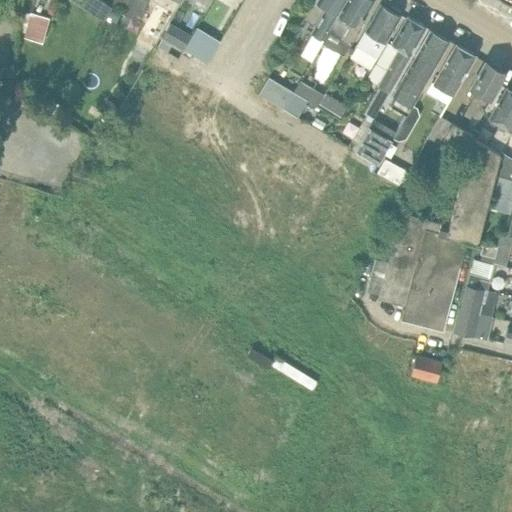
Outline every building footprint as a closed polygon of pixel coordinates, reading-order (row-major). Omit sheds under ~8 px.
[(105,21),(102,27),(112,31),(120,11),(123,12),(127,0),(112,0),(111,6),(105,21)] [(127,0),(123,12),(141,19),(148,0),(127,0)] [(149,29),(160,36),(169,21),(181,0),(164,0),(166,1),(149,29)] [(318,0),(317,2),(325,7),(311,33),(322,39),(344,0),(318,0)] [(345,0),(328,29),(350,42),(374,0),(345,0)] [(380,3),(370,20),(356,45),(376,57),(401,15),(399,14),(400,11),(391,6),(390,8),(380,3)] [(45,40),(47,14),(28,12),(25,37),(45,40)] [(426,26),(407,15),(390,43),(399,47),(377,85),(388,92),(426,26)] [(169,21),(160,36),(182,48),(190,34),(169,21)] [(396,96),(391,106),(406,114),(422,87),(435,65),(439,57),(449,40),(430,28),(420,46),(416,53),(403,76),(392,94),(396,96)] [(206,63),(219,42),(196,29),(183,49),(206,63)] [(475,55),(456,43),(439,72),(440,73),(431,89),(449,100),(475,55)] [(505,72),(486,61),(470,87),(478,92),(465,114),(477,121),(505,72)] [(263,83),(258,93),(283,108),(289,98),(294,91),(267,76),(263,83)] [(369,127),(389,92),(388,92),(377,85),(361,111),(366,114),(348,146),(356,150),(369,127)] [(511,130),(511,89),(506,87),(489,117),(500,123),(488,145),(501,152),(511,130)] [(289,98),(283,108),(296,116),(307,98),(294,91),(289,98)] [(346,106),(324,94),(318,104),(340,117),(346,106)] [(104,99),(98,109),(110,116),(117,106),(104,99)] [(49,100),(42,112),(54,118),(61,106),(49,100)] [(402,121),(393,135),(401,141),(418,115),(409,110),(402,121)] [(452,123),(440,116),(428,137),(440,144),(445,136),(452,123)] [(453,122),(452,123),(445,136),(446,136),(444,140),(448,143),(450,139),(468,149),(446,229),(439,227),(441,222),(401,211),(388,261),(374,257),(366,290),(379,293),(378,298),(405,305),(402,318),(442,329),(466,240),(479,244),(479,241),(478,240),(487,204),(495,174),(501,152),(488,145),(473,137),(474,134),(453,122)] [(378,163),(392,138),(369,127),(356,150),(378,163)] [(511,158),(501,152),(495,174),(511,178),(511,158)] [(511,236),(500,233),(497,243),(492,262),(506,266),(511,240),(511,236)] [(490,277),(470,272),(466,284),(487,290),(490,277)] [(484,302),(487,290),(466,284),(459,308),(478,312),(481,301),(484,302)] [(473,336),(478,312),(459,308),(453,331),(473,336)] [(411,374),(436,380),(441,361),(416,354),(411,374)]
